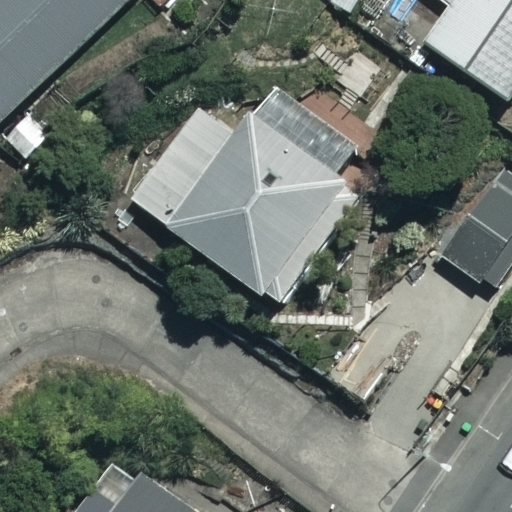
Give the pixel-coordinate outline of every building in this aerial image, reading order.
[(0,0),(0,120),(123,0),(0,0)] [(511,0),(381,0),(361,29),(412,64),(430,38),(511,93),(511,0)] [(240,134),(200,107),(135,201),(288,306),(366,193),(254,115),(240,134)] [(511,271),(511,174),(505,169),(450,252),(502,287),(511,271)] [(206,511),(127,453),(83,511),(206,511)]
